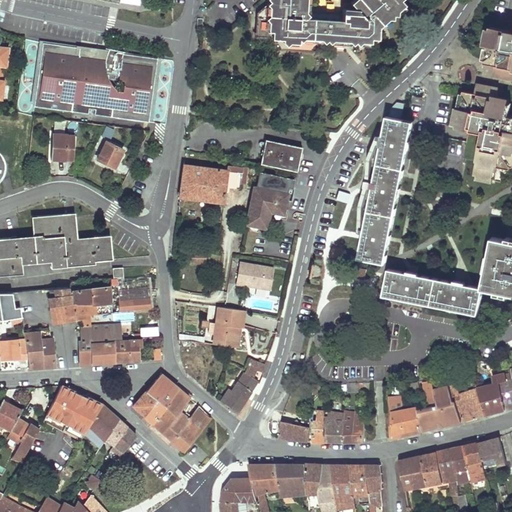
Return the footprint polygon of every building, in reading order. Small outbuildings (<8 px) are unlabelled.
[(400,0),(354,0),(351,3),(356,9),(342,8),(341,17),(308,15),(305,11),(306,0),(268,0),(270,2),(266,4),(257,12),(255,38),(283,40),(283,41),(286,45),(288,42),(298,43),(299,38),(321,40),(323,42),(326,40),(338,41),(338,43),(343,43),(343,41),(355,42),(357,44),(361,42),(370,43),(370,39),(377,39),(378,27),(382,24),(387,19),(390,19),(392,19),(392,15),(396,15),(397,11),(399,10),(395,5),(400,0)] [(404,5),(400,0),(395,5),(399,10),(404,5)] [(387,19),(382,24),(384,27),(390,21),(390,19),(387,19)] [(511,30),(491,26),(490,29),(487,29),(485,41),(487,41),(486,48),(484,47),(481,59),(484,60),(484,63),(498,66),(498,71),(511,73),(511,30)] [(80,48),(42,42),(39,64),(43,65),(40,85),(36,85),(34,106),(73,112),(73,107),(111,112),(111,117),(148,122),(152,101),(147,100),(150,80),(154,80),(157,58),(123,54),(124,52),(106,49),(105,60),(79,56),(80,48)] [(0,73),(4,74),(8,49),(0,47),(0,73)] [(106,49),(80,48),(79,56),(105,60),(106,49)] [(463,79),(476,75),(473,65),(460,69),(463,79)] [(493,181),(493,178),(496,165),(498,166),(510,169),(511,165),(511,115),(508,115),(506,114),(508,103),(509,100),(497,98),(494,97),(495,92),(479,89),(478,94),(475,93),(463,91),(462,94),(459,93),(457,105),(459,106),(459,109),(458,112),(456,112),(453,124),(456,125),(455,127),(482,133),(474,174),(476,175),(476,178),(493,181)] [(111,112),(73,107),(73,112),(111,117),(111,112)] [(412,122),(399,120),(387,117),(373,186),(358,258),(384,263),(412,122)] [(112,133),(105,129),(102,135),(109,138),(112,133)] [(74,159),(74,147),(74,136),(67,136),(67,134),(52,133),(51,160),(65,161),(65,159),(74,159)] [(262,156),(261,160),(260,164),(296,172),(302,148),(265,140),(262,156)] [(112,160),(115,161),(118,162),(123,151),(106,142),(97,159),(109,165),(112,160)] [(115,161),(112,160),(109,165),(115,168),(118,162),(115,161)] [(222,203),(223,195),(225,186),(239,188),(239,184),(246,185),(248,167),(241,166),(240,172),(183,165),(179,197),(222,203)] [(252,195),(246,225),(258,228),(263,229),(263,227),(267,209),(271,210),(275,211),(283,213),(284,208),(286,199),(288,188),(292,189),(294,179),(259,172),(254,196),(252,195)] [(336,200),(348,204),(351,194),(339,190),(336,200)] [(288,209),(284,208),(283,213),(275,211),(274,216),(285,219),(288,209)] [(77,238),(76,229),(75,220),(59,221),(58,218),(31,220),(32,235),(32,238),(0,241),(0,272),(21,271),(21,261),(49,259),(50,265),(112,260),(110,238),(77,241),(77,238)] [(487,263),(483,288),(511,293),(511,241),(492,238),(487,263)] [(190,263),(197,263),(204,263),(204,253),(190,252),(190,263)] [(273,268),(239,262),(235,285),(269,291),(273,268)] [(349,277),(364,280),(366,270),(351,266),(349,277)] [(124,278),(123,268),(113,268),(113,279),(124,278)] [(384,295),(430,304),(477,314),(483,288),(389,269),(384,295)] [(50,307),(70,303),(70,295),(69,291),(68,285),(67,287),(53,288),(54,297),(49,298),(50,307)] [(70,303),(72,303),(90,303),(90,304),(95,304),(95,314),(110,313),(109,303),(110,303),(109,287),(69,291),(70,295),(70,303)] [(0,321),(20,318),(21,318),(19,308),(14,308),(12,295),(0,295),(2,310),(0,310),(0,321)] [(152,298),(119,301),(120,311),(153,309),(152,298)] [(72,303),(70,303),(50,307),(53,322),(63,320),(75,319),(72,303)] [(90,303),(72,303),(75,319),(83,319),(85,327),(90,327),(89,315),(95,314),(95,304),(90,304),(90,303)] [(218,345),(233,347),(236,327),(240,328),(242,328),(244,310),(218,307),(213,344),(218,345)] [(134,312),(115,313),(115,321),(134,320),(134,312)] [(119,325),(90,327),(90,333),(119,331),(119,325)] [(90,333),(90,327),(85,327),(81,327),(81,342),(79,342),(79,351),(80,364),(90,363),(90,354),(101,354),(101,363),(114,362),(113,341),(113,339),(119,339),(119,331),(90,333)] [(141,328),(142,336),(159,335),(159,327),(141,328)] [(25,339),(27,358),(28,368),(54,366),(52,339),(50,340),(49,328),(23,330),(25,339)] [(179,339),(203,343),(204,337),(180,334),(179,339)] [(0,358),(8,358),(17,358),(17,359),(27,358),(25,339),(0,340),(0,358)] [(181,354),(203,357),(214,359),(218,345),(213,344),(203,343),(179,339),(178,339),(181,354)] [(129,340),(113,341),(114,362),(138,361),(137,346),(133,346),(129,347),(129,340)] [(101,354),(90,354),(90,363),(101,363),(101,354)] [(204,369),(203,357),(181,354),(183,365),(204,369)] [(232,391),(231,392),(223,404),(236,414),(243,404),(253,389),(256,385),(258,386),(263,374),(262,373),(265,365),(250,358),(243,371),(228,364),(226,373),(239,380),(232,391)] [(208,369),(204,369),(183,365),(185,373),(206,390),(212,370),(208,369)] [(495,412),(505,410),(499,383),(507,381),(505,373),(492,376),(494,384),(477,388),(485,415),(495,412)] [(164,407),(178,389),(162,375),(162,374),(161,374),(160,375),(145,392),(155,400),(164,407)] [(511,407),(511,379),(511,380),(507,381),(499,383),(505,410),(511,407)] [(433,388),(432,381),(423,381),(428,406),(437,405),(433,388)] [(347,392),(360,392),(360,383),(347,384),(347,388),(347,392)] [(360,383),(360,392),(370,391),(370,383),(360,383)] [(462,421),(450,387),(449,386),(449,384),(433,388),(437,405),(441,426),(453,423),(462,421)] [(77,393),(61,386),(42,422),(81,439),(88,425),(101,404),(77,393)] [(450,387),(462,421),(478,417),(481,417),(485,415),(477,388),(466,392),(469,400),(461,401),(456,386),(450,387)] [(183,428),(188,419),(179,412),(190,398),(178,389),(164,407),(165,408),(152,423),(165,435),(172,441),(183,428)] [(228,389),(220,402),(223,404),(231,392),(232,391),(228,389)] [(137,409),(144,416),(155,400),(145,392),(133,406),(137,409)] [(404,434),(421,431),(417,407),(412,408),(404,410),(401,396),(389,398),(390,403),(392,413),(392,437),(404,434)] [(4,399),(2,399),(0,403),(0,408),(5,411),(8,404),(3,401),(4,399)] [(147,419),(152,423),(165,408),(164,407),(155,400),(144,416),(147,419)] [(0,425),(9,429),(8,431),(9,432),(16,421),(23,408),(21,408),(20,410),(8,404),(5,411),(0,408),(0,425)] [(112,414),(101,404),(88,425),(104,441),(105,439),(119,420),(112,414)] [(345,404),(344,412),(344,413),(342,442),(345,442),(352,442),(354,412),(355,410),(355,405),(345,404)] [(431,428),(441,426),(437,405),(428,406),(431,428)] [(430,429),(431,428),(428,406),(417,407),(421,431),(424,430),(430,429)] [(197,407),(188,419),(183,428),(172,441),(176,445),(183,451),(212,418),(210,416),(209,418),(197,407)] [(322,441),(325,442),(325,418),(325,412),(317,412),(317,420),(315,420),(314,420),(312,441),(322,441)] [(354,412),(352,442),(357,442),(362,442),(363,421),(363,413),(354,412)] [(332,442),(342,442),(344,413),(328,413),(328,418),(325,418),(325,442),(332,442)] [(121,436),(120,436),(127,428),(122,423),(119,420),(105,439),(113,445),(121,436)] [(31,444),(39,429),(29,424),(28,427),(16,421),(9,432),(6,439),(18,445),(14,453),(11,459),(22,464),(23,461),(22,461),(24,456),(31,444)] [(287,439),(294,440),(308,442),(310,427),(282,422),(279,438),(287,439)] [(130,444),(121,436),(113,445),(111,449),(118,455),(121,451),(123,452),(130,444)] [(476,443),(477,446),(481,461),(493,458),(495,467),(499,466),(505,465),(498,437),(491,439),(489,440),(476,443)] [(470,444),(463,446),(467,464),(468,470),(470,481),(485,478),(481,461),(477,446),(476,443),(470,444)] [(29,459),(35,446),(31,444),(24,456),(29,459)] [(456,448),(451,449),(456,484),(470,481),(468,470),(467,464),(463,446),(456,448)] [(456,484),(451,449),(427,454),(399,460),(405,490),(450,482),(452,496),(454,496),(456,504),(459,503),(459,497),(457,491),(456,484)] [(314,495),(318,495),(323,464),(313,464),(305,464),(306,465),(308,496),(314,495)] [(336,510),(335,503),(330,464),(326,464),(323,464),(318,495),(321,511),(330,511),(336,511),(336,510)] [(355,508),(354,496),(350,464),(342,464),(330,464),(335,503),(345,504),(346,509),(355,508)] [(354,496),(368,495),(365,465),(359,464),(350,464),(354,496)] [(263,493),(279,490),(276,465),(264,465),(248,465),(251,479),(256,494),(263,493)] [(308,498),(308,496),(306,465),(292,465),(276,465),(279,490),(281,497),(295,496),(295,499),(308,498)] [(365,465),(368,495),(370,507),(374,506),(383,505),(379,465),(373,465),(365,465)] [(96,486),(99,483),(101,480),(94,476),(91,482),(96,486)] [(223,491),(222,501),(222,511),(260,511),(257,499),(256,494),(251,479),(232,479),(223,491)] [(82,505),(88,511),(107,511),(90,494),(82,505)] [(0,511),(29,511),(20,508),(1,497),(1,496),(0,497),(0,511)] [(468,511),(466,496),(459,497),(459,503),(460,511),(468,511)] [(57,511),(60,506),(47,497),(41,506),(37,511),(57,511)] [(268,511),(264,498),(257,499),(260,511),(268,511)] [(57,511),(88,511),(82,505),(77,500),(73,508),(63,502),(60,506),(57,511)]
